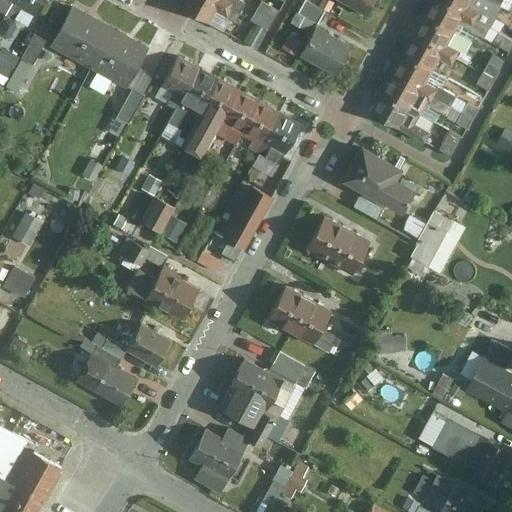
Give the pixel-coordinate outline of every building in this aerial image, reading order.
[(13,0),(0,0),(0,13),(4,15),(13,0)] [(32,16),(40,0),(13,0),(4,15),(13,20),(19,9),(32,16)] [(233,23),(238,15),(208,0),(181,0),(177,7),(208,22),(213,12),(233,23)] [(238,0),(208,0),(238,15),(244,3),(238,0)] [(265,0),(264,0),(245,39),(261,47),(281,8),(265,0)] [(335,0),(366,17),(376,0),(335,0)] [(436,0),(433,0),(423,18),(453,34),(459,25),(484,39),(490,29),(436,0)] [(470,6),(472,0),(436,0),(490,29),(495,20),(470,6)] [(48,48),(87,69),(110,27),(71,6),(48,48)] [(413,36),(456,59),(460,52),(447,46),(453,34),(423,18),(413,36)] [(315,26),(297,57),(332,76),(350,46),(315,26)] [(147,48),(110,27),(87,69),(124,90),(147,48)] [(36,32),(24,55),(5,46),(0,55),(0,78),(22,90),(48,38),(36,32)] [(456,59),(413,36),(402,56),(432,73),(439,60),(451,67),(456,59)] [(391,76),(450,107),(456,97),(437,87),(436,89),(426,84),(432,73),(402,56),(391,76)] [(180,98),(197,67),(177,57),(159,87),(180,98)] [(488,66),(482,83),(493,86),(498,70),(488,66)] [(187,134),(217,79),(197,67),(180,98),(166,123),(187,134)] [(381,95),(420,115),(425,107),(447,119),(453,108),(450,107),(391,76),(381,95)] [(238,90),(217,79),(187,134),(178,150),(198,161),(213,134),(238,90)] [(125,133),(145,93),(133,88),(113,128),(125,133)] [(242,131),(259,101),(238,90),(213,134),(221,139),(230,125),(242,131)] [(420,115),(381,95),(369,115),(424,144),(430,134),(415,126),(420,115)] [(259,101),(242,131),(240,136),(251,142),(247,149),(257,154),(280,113),(259,101)] [(276,169),(300,124),(280,113),(257,154),(255,157),(276,169)] [(511,132),(503,129),(497,144),(511,150),(511,132)] [(405,170),(361,146),(338,182),(403,217),(419,190),(399,180),(405,170)] [(112,181),(104,197),(116,203),(124,187),(112,181)] [(241,251),(270,197),(252,187),(222,241),(241,251)] [(148,221),(181,238),(190,220),(174,213),(178,205),(160,196),(148,221)] [(358,198),(352,209),(377,224),(384,213),(358,198)] [(28,210),(15,235),(34,244),(47,219),(28,210)] [(429,269),(451,223),(434,215),(411,260),(429,269)] [(324,216),(303,253),(351,280),(372,244),(324,216)] [(219,270),(224,259),(206,249),(200,260),(219,270)] [(7,282),(28,295),(39,275),(18,263),(7,282)] [(137,271),(125,290),(179,319),(195,290),(178,280),(180,277),(175,275),(176,273),(162,266),(153,280),(137,271)] [(331,312),(284,287),(265,323),(313,348),(331,312)] [(156,366),(170,340),(140,324),(126,349),(156,366)] [(511,358),(511,351),(493,341),(466,391),(507,414),(501,423),(511,427),(511,373),(505,370),(511,358)] [(315,375),(277,352),(267,371),(244,359),(216,409),(278,441),(315,375)] [(89,353),(73,382),(119,408),(135,379),(89,353)] [(0,481),(1,482),(23,442),(0,428),(0,481)] [(196,480),(220,491),(249,440),(226,428),(221,437),(205,428),(188,460),(202,467),(196,480)] [(511,455),(511,453),(478,435),(462,465),(497,483),(511,455)] [(61,470),(32,455),(13,488),(43,504),(61,470)] [(261,501),(271,507),(289,473),(280,468),(261,501)] [(480,511),(485,503),(436,477),(421,506),(432,511),(480,511)] [(0,511),(13,488),(1,482),(0,481),(0,511)] [(38,511),(43,504),(13,488),(0,511),(38,511)]
